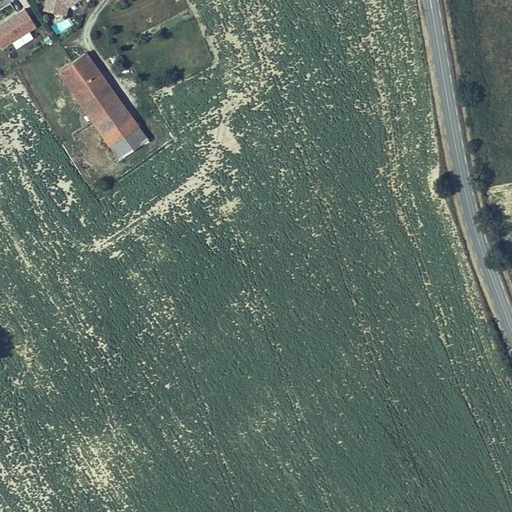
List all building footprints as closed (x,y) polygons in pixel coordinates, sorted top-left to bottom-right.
[(45,0),(43,10),(64,15),(66,7),(76,0),(45,0)] [(3,21),(0,22),(0,47),(1,50),(37,27),(24,8),(3,21)] [(57,36),(72,25),(66,17),(51,28),(57,36)] [(58,72),(110,148),(139,127),(85,53),(58,72)] [(139,127),(110,148),(119,161),(148,140),(139,127)]
